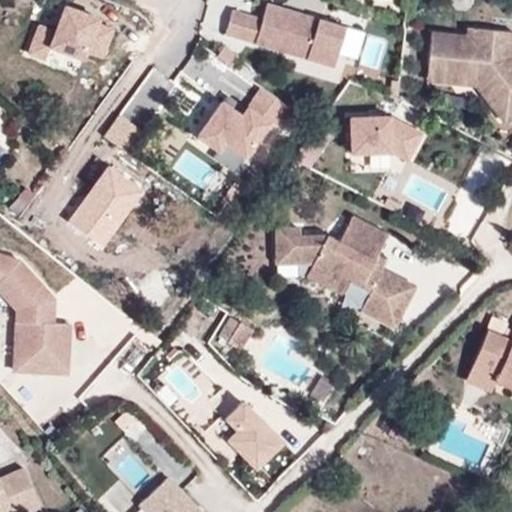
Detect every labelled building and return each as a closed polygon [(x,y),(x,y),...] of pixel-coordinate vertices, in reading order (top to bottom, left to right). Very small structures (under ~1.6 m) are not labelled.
[(232,9),(224,33),(332,66),(344,26),(317,18),(316,23),(306,20),(307,15),(266,3),(262,18),(232,9)] [(86,51),(102,57),(113,29),(96,23),(98,18),(65,6),(55,31),(39,25),(28,53),(45,59),(50,46),(83,58),(86,51)] [(432,30),(426,83),(476,87),(501,125),(511,116),(511,30),(466,25),(466,33),(432,30)] [(217,55),(230,65),(238,55),(224,45),(217,55)] [(221,102),(199,134),(219,149),(225,141),(245,155),(270,121),(276,125),(288,107),(261,88),(241,116),(221,102)] [(423,135),(390,118),(352,118),(352,154),(392,154),(409,162),(423,135)] [(340,240),(327,233),(300,233),(300,225),(275,226),(276,265),(312,263),(306,276),(342,294),(348,281),(369,292),(360,310),(395,328),(417,284),(383,267),(388,258),(378,253),(388,232),(353,215),(340,240)] [(0,289),(18,308),(16,370),(69,371),(71,321),(53,321),(54,296),(18,259),(0,253),(0,289)] [(240,321),(226,343),(240,351),(253,329),(240,321)] [(488,328),(464,381),(490,392),(496,380),(511,386),(511,336),(511,338),(488,328)] [(243,400),(226,417),(238,428),(228,438),(257,466),(283,440),(243,400)] [(420,424),(397,414),(388,434),(411,444),(420,424)] [(0,511),(23,511),(40,505),(23,466),(0,475),(0,511)] [(204,511),(168,474),(140,502),(149,511),(204,511)]
